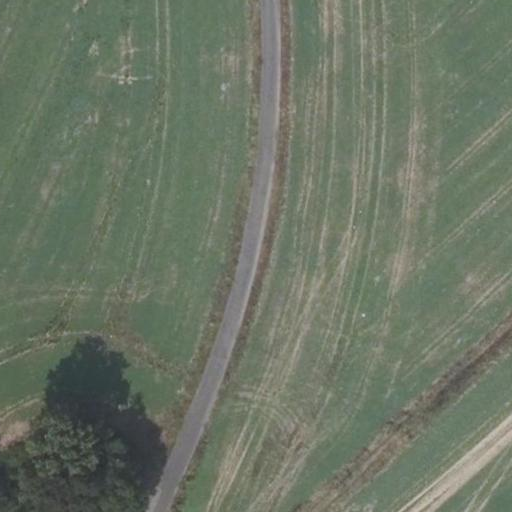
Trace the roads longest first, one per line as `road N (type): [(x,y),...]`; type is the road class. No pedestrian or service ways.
road 1 (unclassified): [(271,0),(278,96),(243,296),(156,511)]
road 2 (track): [(318,511),(511,330)]
